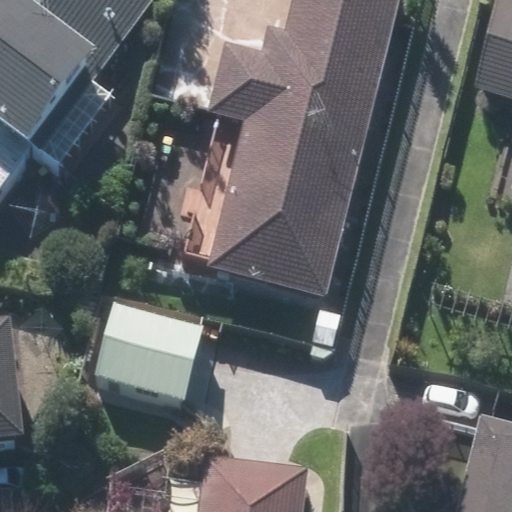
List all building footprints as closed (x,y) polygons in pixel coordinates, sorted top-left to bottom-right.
[(0,0),(0,194),(20,169),(50,192),(107,119),(77,96),(94,76),(103,83),(156,16),(135,0),(0,0)] [(195,145),(234,153),(204,289),(328,317),(397,0),(287,0),(273,67),(215,54),(195,145)] [(511,160),(510,171),(511,171),(511,22),(484,16),(464,112),(511,121),(511,160)] [(101,319),(82,400),(181,423),(199,341),(101,319)] [(511,511),(511,434),(472,426),(453,511),(511,511)] [(194,478),(191,511),(296,511),(299,487),(194,478)]
